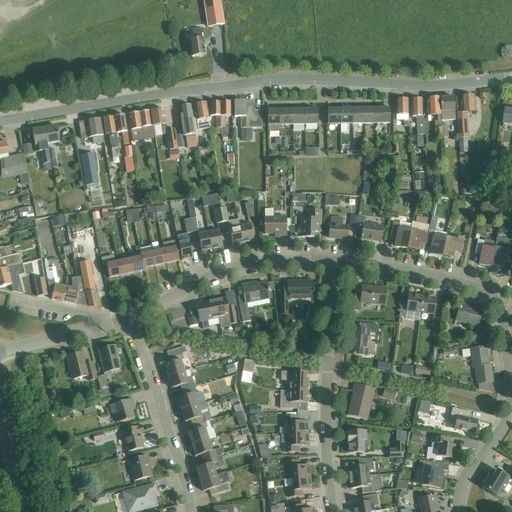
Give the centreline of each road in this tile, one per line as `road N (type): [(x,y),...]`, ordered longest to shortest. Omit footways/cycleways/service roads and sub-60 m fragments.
road 1 (secondary): [(0,123),(261,82),(511,77)]
road 2 (residential): [(335,261),(461,283),(490,296),(502,314),(510,404)]
road 3 (residential): [(130,321),(234,267),(335,261)]
road 4 (residential): [(189,511),(130,321)]
road 5 (residential): [(326,362),(510,404)]
road 6 (residential): [(175,331),(326,362)]
road 7 (residential): [(332,511),(326,362)]
road 8 (residential): [(457,511),(462,480),(510,404)]
